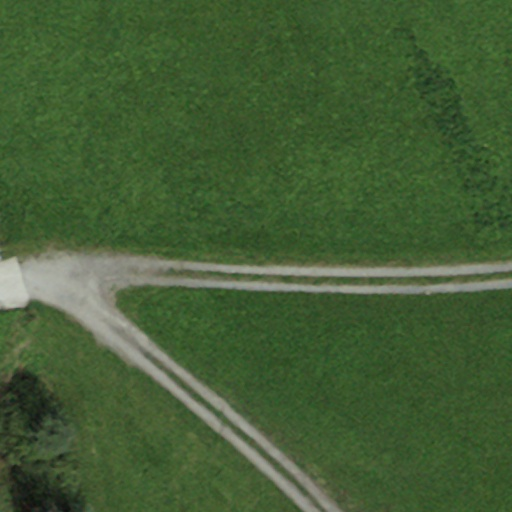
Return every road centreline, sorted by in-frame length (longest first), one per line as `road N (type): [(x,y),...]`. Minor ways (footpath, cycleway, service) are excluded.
road 1 (track): [(69,291),(511,278)]
road 2 (track): [(69,291),(312,511)]
